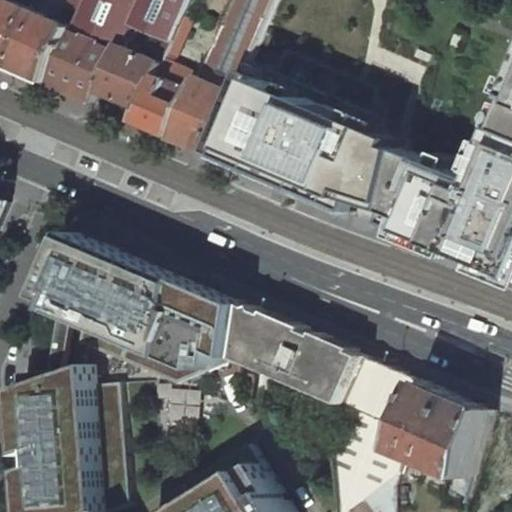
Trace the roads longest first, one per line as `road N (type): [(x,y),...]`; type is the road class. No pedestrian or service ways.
road 1 (primary): [(60,178),(348,300)]
road 2 (primary): [(348,300),(511,387)]
road 3 (primary): [(348,300),(511,346)]
road 4 (residential): [(60,178),(0,333)]
